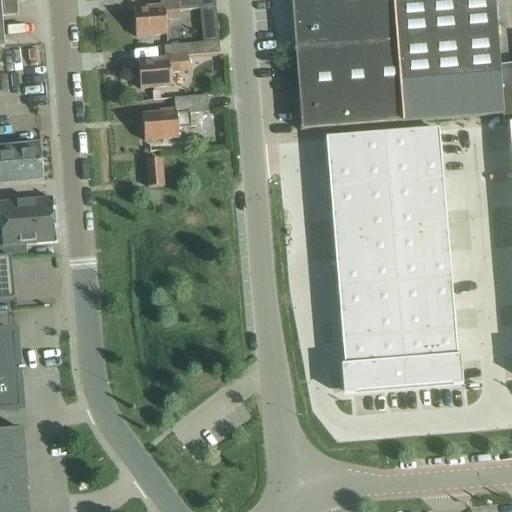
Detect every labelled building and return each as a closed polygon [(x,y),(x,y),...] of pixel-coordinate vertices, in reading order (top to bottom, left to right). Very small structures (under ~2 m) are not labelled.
[(0,0),(0,48),(5,48),(2,17),(18,16),(17,0),(0,0)] [(146,10),(134,11),(136,38),(167,35),(166,21),(180,19),(180,12),(216,9),(215,0),(160,0),(161,7),(146,8),(146,10)] [(289,0),(300,131),(403,123),(502,115),(503,124),(511,123),(511,64),(498,66),(492,0),(289,0)] [(151,62),(138,63),(141,90),(171,87),(170,74),(189,72),(188,58),(220,55),(219,43),(164,47),(165,59),(151,60),(151,62)] [(191,129),(190,114),(210,112),(208,97),(175,99),(176,111),(159,112),(160,114),(142,116),(145,142),(179,139),(178,130),(191,129)] [(438,131),(325,140),(344,367),(344,377),(345,377),(346,393),(458,384),(457,367),(457,358),(438,131)] [(0,184),(42,181),(39,146),(0,149),(0,184)] [(146,162),(148,183),(148,188),(164,187),(162,161),(146,162)] [(0,258),(11,258),(27,256),(26,246),(57,243),(53,199),(0,204),(0,215),(1,223),(0,222),(0,258)] [(11,258),(0,258),(0,302),(15,302),(14,297),(13,297),(11,273),(12,273),(11,258)] [(0,333),(0,413),(22,411),(20,385),(18,385),(17,373),(24,372),(24,370),(17,371),(16,359),(17,359),(15,332),(0,333)] [(0,511),(16,511),(29,511),(27,492),(28,492),(23,430),(0,432),(0,511)]
